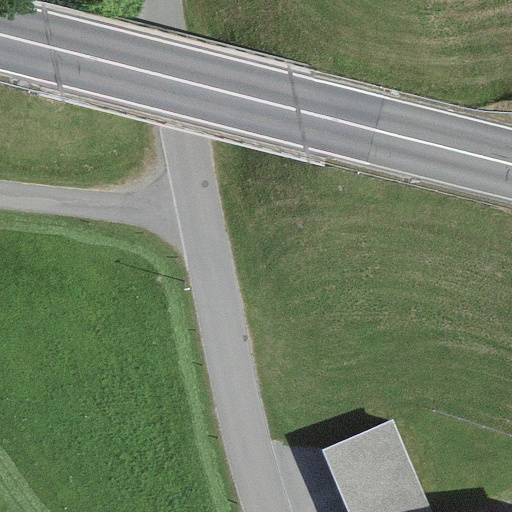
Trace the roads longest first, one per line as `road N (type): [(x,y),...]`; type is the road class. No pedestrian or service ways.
road 1 (trunk): [(0,41),(511,166)]
road 2 (tertiary): [(267,511),(195,214),(155,0)]
